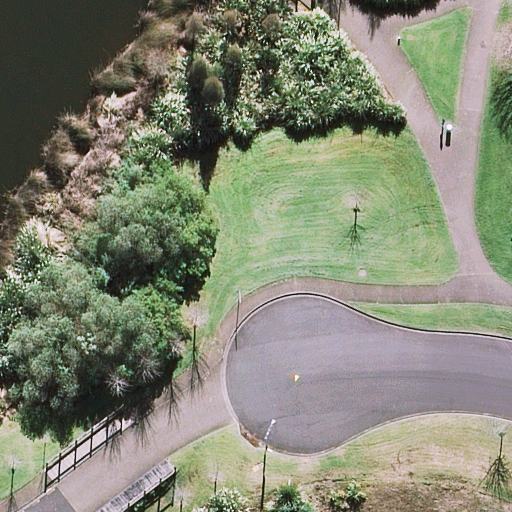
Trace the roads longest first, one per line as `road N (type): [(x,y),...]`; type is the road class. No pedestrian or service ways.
road 1 (residential): [(55,511),(161,430),(215,399),(302,369)]
road 2 (residential): [(302,369),(511,383)]
